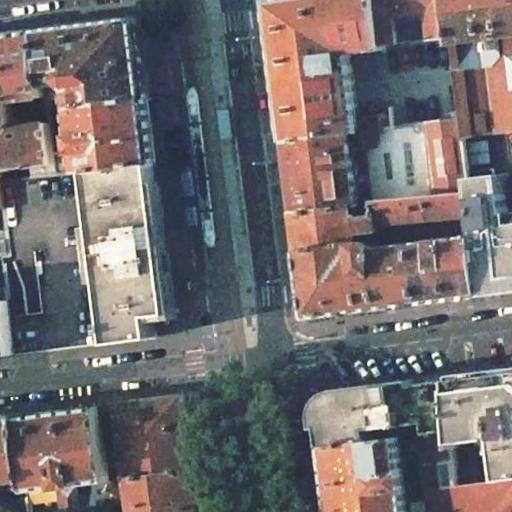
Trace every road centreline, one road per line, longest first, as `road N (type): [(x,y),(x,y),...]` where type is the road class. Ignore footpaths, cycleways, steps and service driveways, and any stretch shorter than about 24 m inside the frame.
road 1 (tertiary): [(266,356),(268,292),(227,0)]
road 2 (residential): [(266,356),(0,388)]
road 3 (residential): [(511,326),(266,356)]
road 4 (tertiary): [(283,511),(266,356)]
